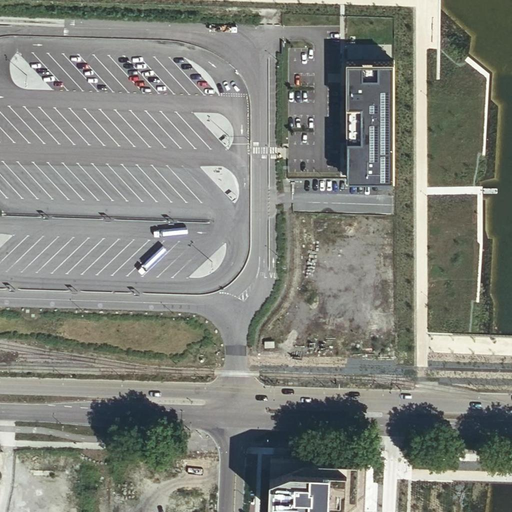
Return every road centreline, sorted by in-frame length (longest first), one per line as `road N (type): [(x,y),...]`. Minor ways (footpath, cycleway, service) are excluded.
road 1 (secondary): [(232,419),(511,429)]
road 2 (secondary): [(511,399),(234,392)]
road 3 (secondary): [(234,392),(0,385)]
road 4 (secondary): [(0,410),(232,419)]
